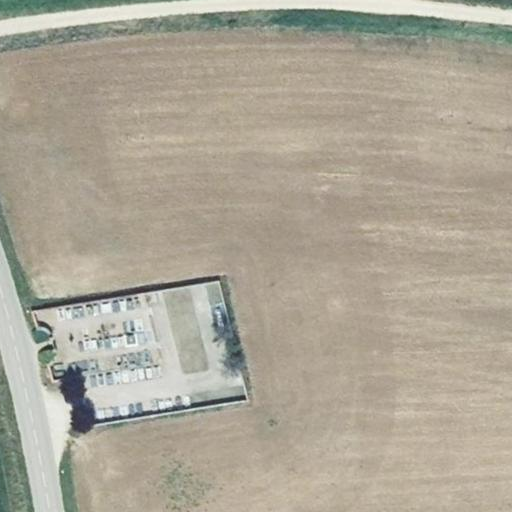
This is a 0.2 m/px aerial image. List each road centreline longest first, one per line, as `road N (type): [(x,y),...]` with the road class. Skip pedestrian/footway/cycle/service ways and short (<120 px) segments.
road 1 (track): [(511,17),(361,4),(0,30)]
road 2 (unclassified): [(0,299),(47,511)]
